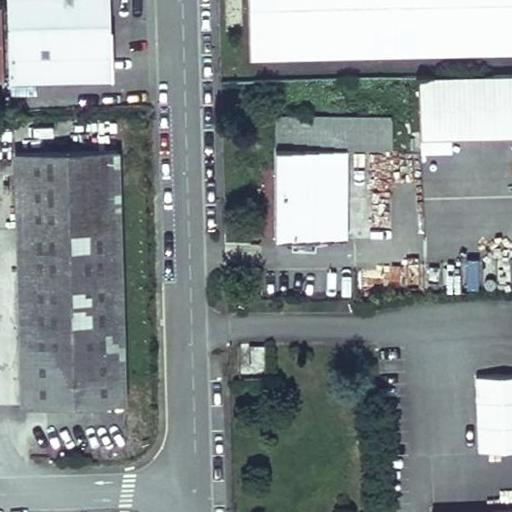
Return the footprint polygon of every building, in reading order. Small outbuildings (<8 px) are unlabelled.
[(5,0),(8,80),(109,78),(107,0),(5,0)] [(511,49),(511,0),(244,0),(246,55),(511,49)] [(511,134),(511,74),(419,77),(421,137),(511,134)] [(275,120),(275,146),(346,146),(391,146),(391,120),(275,120)] [(346,146),(275,146),(275,237),(346,237),(346,146)] [(15,151),(19,292),(121,290),(117,149),(15,151)] [(121,290),(19,292),(23,405),(125,402),(121,290)] [(511,374),(474,375),(475,453),(511,452),(511,374)]
